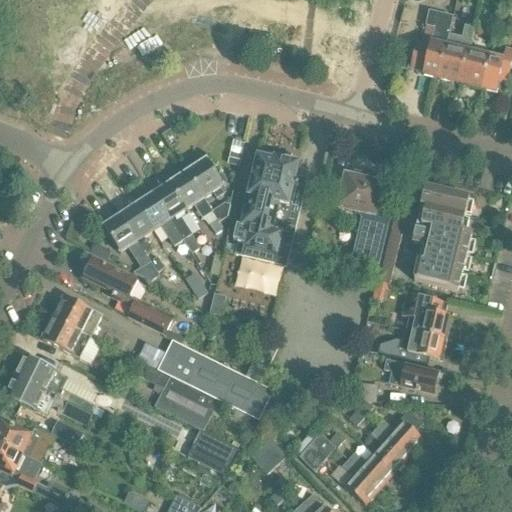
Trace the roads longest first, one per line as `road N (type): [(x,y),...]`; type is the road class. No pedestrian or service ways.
road 1 (residential): [(357,113),(232,83),(193,89),(142,111),(90,147),(64,177)]
road 2 (residential): [(511,156),(357,113)]
road 3 (residential): [(64,177),(0,309)]
road 4 (residential): [(441,511),(482,470),(507,403)]
